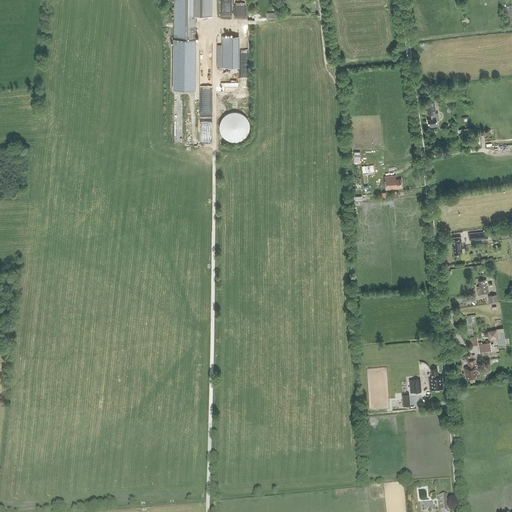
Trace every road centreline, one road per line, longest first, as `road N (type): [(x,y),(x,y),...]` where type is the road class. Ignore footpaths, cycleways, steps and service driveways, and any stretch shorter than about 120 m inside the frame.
road 1 (unclassified): [(459,511),(432,220),(400,0)]
road 2 (track): [(213,146),(207,511)]
